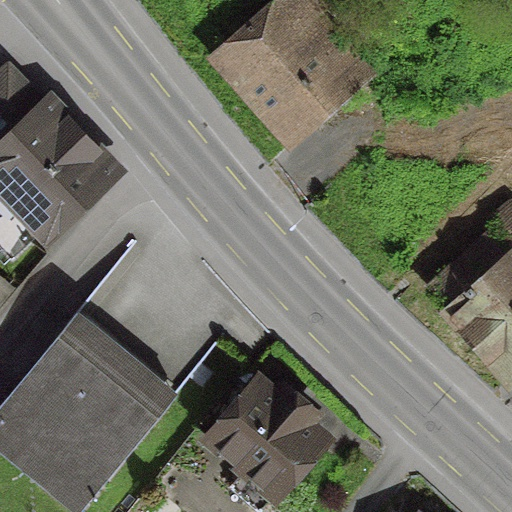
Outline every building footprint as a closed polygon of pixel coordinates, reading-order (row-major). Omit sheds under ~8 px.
[(272,0),(212,53),(290,142),(358,82),(284,0),(272,0)] [(3,101),(0,103),(0,188),(44,235),(110,172),(44,104),(24,122),(3,101)] [(426,288),(506,379),(511,373),(511,247),(495,228),(426,288)] [(0,302),(11,290),(0,280),(0,302)] [(74,511),(171,393),(72,312),(0,400),(0,453),(11,462),(25,445),(50,465),(36,483),(71,511),(74,511)] [(274,398),(254,380),(204,438),(258,485),(244,501),(256,511),(320,438),(300,420),(307,412),(281,389),(274,398)]
